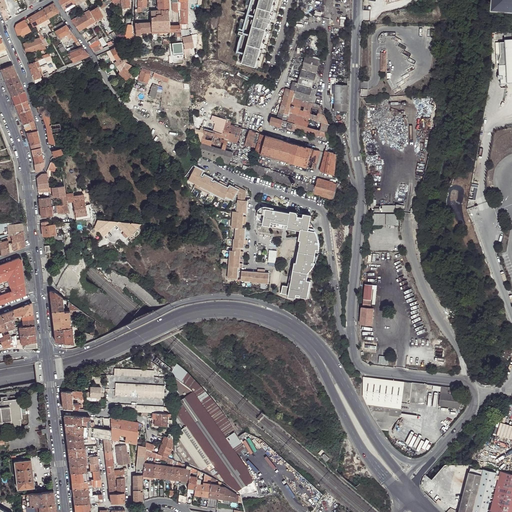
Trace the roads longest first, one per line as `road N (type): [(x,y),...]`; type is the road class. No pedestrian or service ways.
road 1 (unclassified): [(356,0),(353,141),(362,198),(355,358),(367,370),(456,381),(473,391),(470,413),(434,454)]
road 2 (secondary): [(303,338),(268,305),(211,297),(176,304),(83,348),(47,353)]
road 3 (secondary): [(303,338),(367,456),(407,503)]
road 4 (unknown): [(456,381),(461,354),(415,268),(409,202)]
road 5 (secondary): [(139,335),(180,315),(227,309),(270,318),(303,338)]
road 6 (secondary): [(139,335),(76,363),(0,379)]
road 7 (secondary): [(406,482),(340,379)]
road 8 (unclassified): [(423,460),(389,449),(340,379)]
